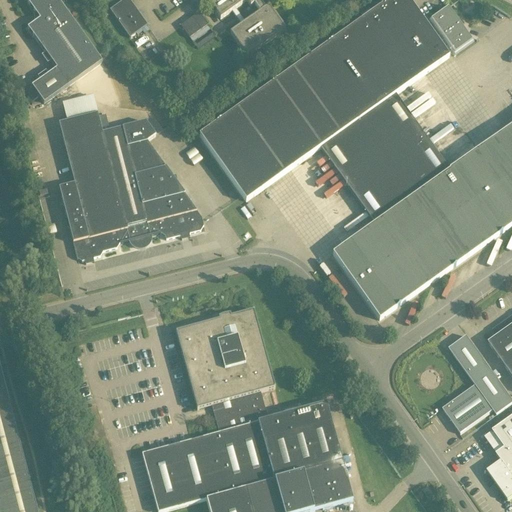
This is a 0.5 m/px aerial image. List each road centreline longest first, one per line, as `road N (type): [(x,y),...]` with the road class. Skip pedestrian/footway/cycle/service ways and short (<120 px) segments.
road 1 (unclassified): [(0,325),(264,253),(284,255),(367,371)]
road 2 (unclassified): [(511,268),(367,371)]
road 3 (unclassified): [(467,511),(367,371)]
